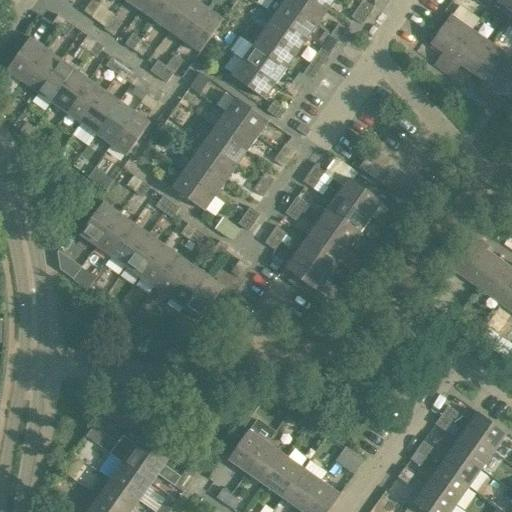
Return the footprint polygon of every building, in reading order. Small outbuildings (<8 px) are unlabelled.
[(124,0),(124,2),(139,13),(147,0),(124,0)] [(147,0),(139,13),(153,23),(169,0),(147,0)] [(169,0),(153,23),(169,33),(191,0),(169,0)] [(193,0),(191,0),(169,33),(182,43),(206,9),(193,0)] [(273,17),(307,41),(317,27),(283,2),(279,0),(273,0),(266,12),(273,17)] [(328,12),(310,0),(284,0),(283,2),(317,27),(328,12)] [(336,0),(310,0),(328,12),(336,0)] [(511,15),(511,0),(496,0),(494,4),(511,15)] [(99,7),(91,1),(83,12),(91,18),(99,7)] [(362,2),(356,10),(367,17),(373,9),(362,2)] [(223,21),(206,9),(182,43),(199,55),(223,21)] [(361,26),(367,17),(356,10),(350,18),(361,26)] [(433,66),(441,72),(471,31),(450,16),(429,46),(441,54),(433,66)] [(50,27),(58,32),(65,22),(58,17),(50,27)] [(263,31),(297,55),(307,41),(273,17),(263,31)] [(120,24),(112,18),(104,30),(112,36),(120,24)] [(73,28),(65,22),(58,32),(66,38),(73,28)] [(338,25),(330,35),(338,41),(346,30),(338,25)] [(252,46),(286,70),(297,55),(263,31),(252,46)] [(470,74),(491,45),(471,31),(441,72),(451,79),(459,67),(470,74)] [(125,45),(133,51),(140,40),(132,35),(125,45)] [(331,51),(338,41),(330,35),(323,46),(331,51)] [(79,47),(87,53),(95,43),(87,37),(79,47)] [(5,73),(21,84),(45,50),(30,39),(5,73)] [(149,46),(140,40),(133,51),(141,56),(149,46)] [(103,48),(95,43),(87,53),(95,59),(103,48)] [(482,101),(511,59),(491,45),(470,74),(482,83),(474,95),(482,101)] [(242,61),(276,85),(286,70),(252,46),(242,61)] [(45,50),(21,84),(35,95),(60,60),(45,50)] [(318,53),(310,64),(318,70),(326,59),(318,53)] [(105,67),(116,74),(122,66),(111,59),(105,67)] [(511,59),(482,101),(492,108),(500,95),(511,103),(511,59)] [(60,60),(35,95),(50,105),(74,70),(60,60)] [(171,60),(166,67),(158,78),(166,83),(174,73),(180,66),(171,60)] [(150,72),(158,78),(166,67),(158,61),(150,72)] [(265,101),(276,85),(242,61),(230,77),(265,101)] [(310,81),(318,70),(310,64),(302,75),(310,81)] [(133,74),(122,66),(116,74),(127,82),(133,74)] [(74,70),(50,105),(65,115),(89,81),(74,70)] [(213,101),(222,86),(198,73),(189,88),(213,101)] [(135,87),(146,95),(152,87),(141,79),(135,87)] [(302,86),(294,80),(285,92),(294,98),(302,86)] [(89,81),(65,115),(79,126),(104,91),(89,81)] [(162,94),(152,87),(146,95),(141,104),(151,111),(157,102),(162,94)] [(104,91),(79,126),(94,136),(118,102),(104,91)] [(235,98),(224,113),(259,137),(269,122),(235,98)] [(118,102),(94,136),(109,147),(133,112),(118,102)] [(284,111),(272,103),(267,110),(279,119),(284,111)] [(150,124),(133,112),(109,147),(125,159),(150,124)] [(214,128),(248,152),(259,137),(224,113),(214,128)] [(203,143),(238,167),(248,152),(214,128),(203,143)] [(193,158),(227,182),(238,167),(203,143),(193,158)] [(285,144),(279,152),(289,159),(295,151),(285,144)] [(284,167),(289,159),(279,152),(273,160),(284,167)] [(384,169),(366,156),(358,167),(376,180),(384,169)] [(183,172),(217,196),(227,182),(193,158),(183,172)] [(314,165),(309,173),(320,180),(325,172),(314,165)] [(107,190),(114,178),(94,167),(87,179),(107,190)] [(205,213),(217,196),(183,172),(171,189),(203,211),(205,213)] [(264,173),(259,181),(269,188),(274,180),(264,173)] [(314,188),(320,180),(309,173),(303,180),(314,188)] [(126,186),(134,192),(141,181),(133,176),(126,186)] [(348,179),(338,193),(372,217),(382,203),(348,179)] [(149,187),(141,181),(134,192),(142,197),(147,190),(149,187)] [(263,196),(269,188),(259,181),(253,189),(263,196)] [(323,193),(318,200),(328,208),(362,232),(372,217),(338,193),(333,200),(323,193)] [(156,207),(164,212),(171,202),(163,196),(161,199),(156,207)] [(297,197),(292,204),(302,212),(308,204),(297,197)] [(179,208),(171,202),(164,212),(172,218),(175,214),(179,208)] [(79,237),(95,248),(118,213),(103,203),(79,237)] [(296,220),(302,212),(292,204),(286,212),(296,220)] [(249,207),(244,215),(254,222),(260,214),(249,207)] [(317,223),(352,247),(362,232),(328,208),(317,223)] [(118,213),(95,248),(109,258),(133,224),(118,213)] [(248,230),(254,222),(244,215),(238,223),(248,230)] [(180,233),(190,240),(197,230),(187,223),(180,233)] [(306,238),(341,262),(352,247),(317,223),(306,238)] [(133,224),(109,258),(124,269),(148,234),(133,224)] [(277,226),(271,234),(281,241),(287,233),(277,226)] [(204,235),(197,230),(190,240),(184,247),(191,253),(204,235)] [(148,234),(124,269),(139,279),(162,245),(148,234)] [(275,249),(281,241),(271,234),(265,242),(275,249)] [(296,252),(331,276),(341,262),(306,238),(296,252)] [(453,272),(477,289),(497,260),(485,252),(488,248),(476,239),(453,272)] [(228,247),(219,241),(217,244),(212,251),(220,257),(228,247)] [(374,242),(364,256),(376,265),(386,251),(374,242)] [(162,245),(139,279),(153,290),(177,255),(162,245)] [(318,294),(331,276),(296,252),(284,270),(318,294)] [(177,255),(153,290),(168,300),(192,266),(177,255)] [(497,260),(477,289),(500,306),(511,289),(511,266),(510,270),(497,260)] [(249,267),(241,261),(234,271),(242,277),(249,267)] [(192,266),(168,300),(183,311),(207,277),(192,266)] [(223,288),(207,277),(183,311),(199,322),(223,288)] [(511,289),(500,306),(511,313),(511,289)] [(145,333),(150,327),(140,320),(136,326),(145,333)] [(511,354),(511,345),(506,341),(498,353),(497,354),(507,361),(507,360),(511,354)] [(447,407),(441,416),(450,422),(457,413),(447,407)] [(477,414),(464,432),(493,453),(506,434),(477,414)] [(444,431),(450,422),(441,416),(435,425),(444,431)] [(247,474),(248,474),(268,445),(269,445),(267,444),(274,433),(257,420),(228,460),(247,474)] [(147,427),(134,446),(164,467),(177,448),(147,427)] [(451,450),(481,470),(493,453),(464,432),(451,450)] [(422,442),(416,451),(425,458),(431,449),(422,442)] [(248,474),(247,475),(265,487),(286,458),(268,445),(248,474)] [(122,463),(152,484),(164,467),(134,446),(122,463)] [(346,446),(335,460),(354,473),(364,459),(346,446)] [(439,467),(468,488),(481,470),(451,450),(439,467)] [(419,467),(425,458),(416,451),(410,460),(419,467)] [(286,458),(265,487),(283,500),(303,470),(286,458)] [(110,481),(140,502),(152,484),(122,463),(110,481)] [(426,485),(456,506),(468,488),(439,467),(426,485)] [(187,469),(180,478),(189,484),(196,475),(187,469)] [(413,475),(404,469),(397,478),(406,484),(413,475)] [(303,470),(283,500),(299,511),(300,511),(321,483),(303,470)] [(511,490),(485,472),(478,482),(505,501),(511,491),(511,490)] [(97,499),(115,511),(132,511),(140,502),(110,481),(103,476),(91,494),(97,499)] [(183,493),(189,484),(180,478),(174,487),(183,493)] [(327,511),(339,496),(321,483),(300,511),(327,511)] [(425,511),(451,511),(456,506),(426,485),(414,503),(425,511)] [(66,496),(55,488),(46,499),(58,507),(66,496)] [(217,499),(226,506),(232,497),(224,490),(217,499)] [(241,503),(232,497),(226,506),(235,511),(241,503)] [(115,511),(97,499),(87,511),(115,511)]
